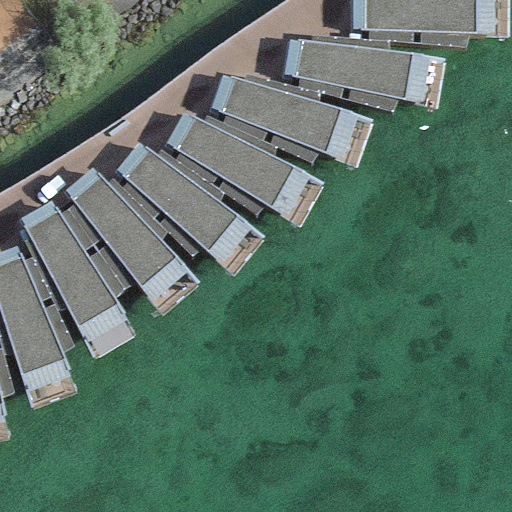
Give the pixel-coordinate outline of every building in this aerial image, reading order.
[(491,48),(491,0),(340,0),(337,38),(491,48)] [(416,64),(282,50),(269,90),(409,110),(416,64)] [(220,83),(200,120),(328,167),(349,121),(220,83)] [(185,120),(164,150),(272,228),(300,188),(185,120)] [(135,150),(109,181),(210,274),(240,235),(135,150)] [(90,176),(62,198),(146,314),(185,284),(90,176)] [(79,345),(118,321),(47,209),(7,233),(79,345)] [(8,245),(0,250),(0,357),(15,400),(65,385),(8,245)]
